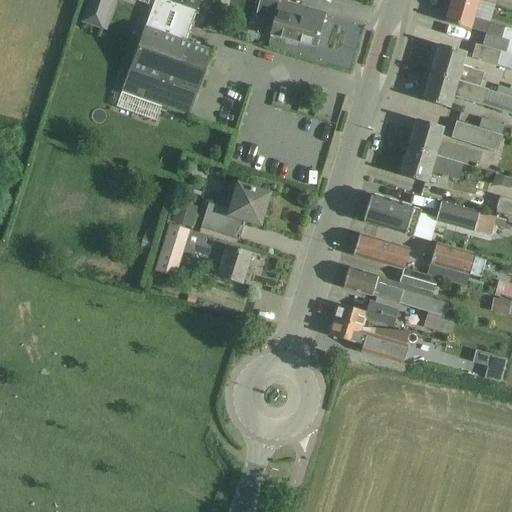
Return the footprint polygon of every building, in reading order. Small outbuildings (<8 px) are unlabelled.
[(101,30),(111,0),(90,0),(82,23),(101,30)] [(211,53),(186,44),(196,14),(197,14),(202,0),(155,0),(145,29),(144,29),(122,90),(190,114),(197,95),(213,51),(212,50),(211,53)] [(315,49),(324,16),(278,3),(279,1),(277,1),(276,0),(259,0),(255,16),(275,21),(270,36),(273,37),(273,36),(313,48),(315,49)] [(511,32),(473,20),(478,2),(472,0),(452,0),(445,23),(485,36),(482,47),(511,56),(511,32)] [(224,18),(207,13),(206,13),(201,32),(219,36),(224,18)] [(475,45),(475,47),(471,58),(511,70),(511,56),(482,47),(475,45)] [(462,68),(466,54),(439,46),(431,74),(479,89),(483,75),(462,68)] [(487,91),(479,89),(431,74),(423,102),(449,110),(453,98),(483,107),(487,91)] [(511,98),(487,91),(483,107),(511,115),(511,98)] [(409,150),(463,166),(477,170),(482,155),(439,143),(443,130),(444,131),(444,130),(417,122),(409,150)] [(452,141),(497,153),(502,138),(501,138),(457,125),(456,125),(452,141)] [(459,181),(463,166),(409,150),(400,178),(428,186),(428,185),(427,185),(431,173),(459,181)] [(208,205),(201,229),(239,241),(245,222),(259,226),(269,196),(238,186),(230,211),(208,205)] [(363,223),(416,240),(424,213),(371,197),(363,223)] [(511,201),(501,198),(496,215),(511,218),(511,201)] [(474,235),(479,215),(440,205),(435,225),(474,235)] [(231,250),(233,245),(170,226),(156,271),(175,277),(182,253),(222,266),(218,278),(241,285),(250,256),(231,250)] [(480,229),(474,247),(490,253),(496,234),(480,229)] [(411,252),(388,245),(359,236),(352,257),(400,271),(405,273),(411,252)] [(469,275),(474,256),(435,245),(430,265),(469,275)] [(372,298),(390,303),(427,314),(444,318),(448,306),(376,285),(378,277),(349,268),(343,290),(372,298)] [(438,282),(405,273),(400,271),(396,285),(434,297),(438,282)] [(511,300),(498,297),(494,310),(511,315),(511,300)] [(393,330),(398,312),(369,303),(365,314),(338,306),(333,321),(362,330),(365,321),(393,330)] [(427,314),(425,323),(423,329),(449,337),(454,321),(444,318),(427,314)] [(509,330),(510,318),(491,316),(490,328),(509,330)] [(361,333),(362,330),(333,321),(328,337),(357,346),(356,352),(401,366),(407,347),(361,333)] [(494,361),(482,357),(476,380),(487,384),(494,361)]
